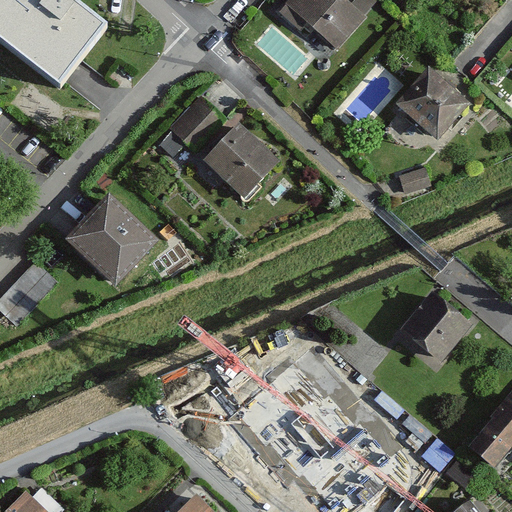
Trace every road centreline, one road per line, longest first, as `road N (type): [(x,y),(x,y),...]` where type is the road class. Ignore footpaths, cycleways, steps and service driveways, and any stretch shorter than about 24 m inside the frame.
road 1 (residential): [(251,511),(170,437),(134,421),(0,474)]
road 2 (residential): [(0,249),(199,38)]
